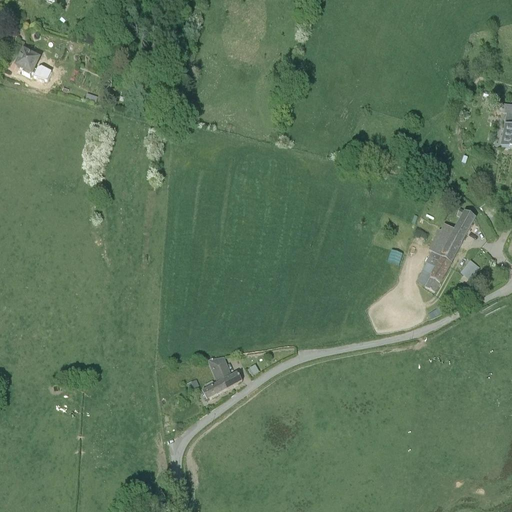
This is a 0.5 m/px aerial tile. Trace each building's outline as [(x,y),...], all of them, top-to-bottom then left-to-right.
[(39,59),(24,52),(16,67),(29,72),(27,75),(31,77),(47,81),(51,73),(42,68),(36,70),(34,69),(39,59)] [(511,103),(510,108),(504,107),(496,152),(511,154),(511,103)] [(454,232),(444,227),(440,233),(439,233),(428,253),(431,255),(425,266),(426,266),(421,276),(416,285),(435,295),(476,220),(463,214),(454,232)] [(479,270),(470,263),(461,276),(470,283),(479,270)] [(212,390),(223,398),(239,389),(233,378),(228,380),(221,364),(203,367),(212,390)] [(246,375),(250,384),(259,379),(255,370),(246,375)] [(193,385),(184,389),(187,397),(197,393),(193,385)] [(223,398),(212,390),(198,398),(204,410),(223,398)]
